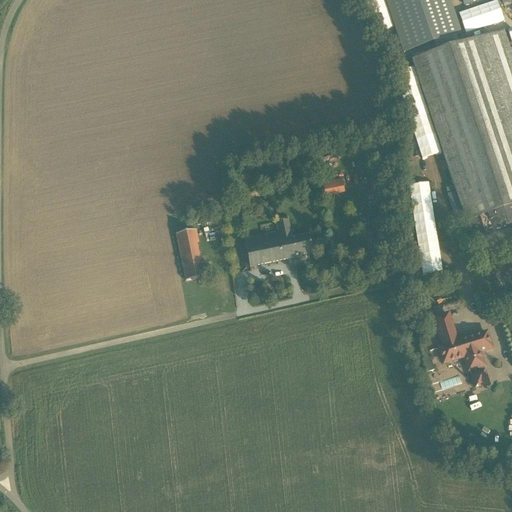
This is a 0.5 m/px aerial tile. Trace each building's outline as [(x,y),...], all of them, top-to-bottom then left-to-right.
[(385,0),(402,51),(433,41),(456,34),(461,32),(459,27),(450,0),(385,0)] [(511,0),(458,0),(461,8),(488,0),(499,0),(503,12),(511,9),(511,0)] [(473,239),(487,235),(498,231),(511,226),(511,52),(504,29),(411,60),(466,224),(468,223),(473,239)] [(394,149),(393,149),(394,125),(387,125),(385,149),(384,168),(392,168),(394,149)] [(345,193),(342,179),(322,183),(325,197),(345,193)] [(288,221),(276,223),(278,233),(244,241),(250,268),(313,255),(309,236),(292,239),(288,221)] [(196,231),(176,235),(176,236),(186,281),(186,282),(206,278),(206,277),(205,277),(203,265),(201,266),(196,244),(198,243),(196,231)] [(511,288),(511,274),(510,268),(493,273),(498,292),(511,288)] [(457,343),(448,315),(435,320),(444,347),(439,349),(444,364),(465,357),(475,389),(489,385),(479,353),(491,349),(487,334),(457,343)] [(426,374),(434,371),(430,359),(426,345),(419,347),(424,360),(421,361),(426,374)]
